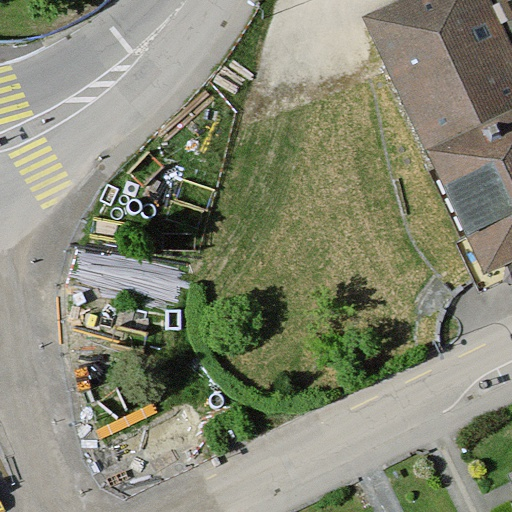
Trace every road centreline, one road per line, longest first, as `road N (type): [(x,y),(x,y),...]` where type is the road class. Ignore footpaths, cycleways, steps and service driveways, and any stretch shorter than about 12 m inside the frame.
road 1 (residential): [(209,511),(511,361)]
road 2 (tertiary): [(0,205),(46,171),(95,84)]
road 3 (tertiary): [(54,511),(0,394)]
